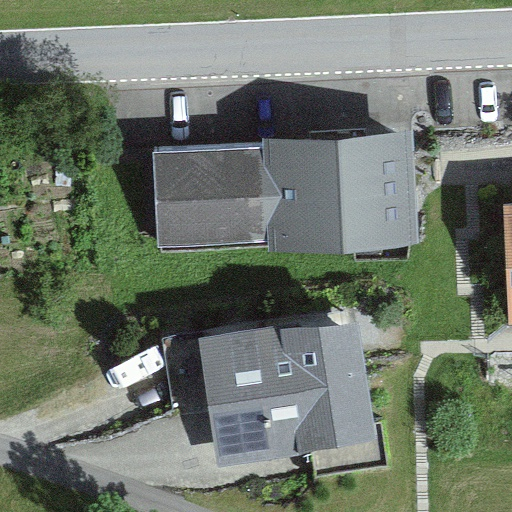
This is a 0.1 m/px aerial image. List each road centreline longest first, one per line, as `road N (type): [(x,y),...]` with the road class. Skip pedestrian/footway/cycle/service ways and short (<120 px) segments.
road 1 (tertiary): [(0,53),(511,35)]
road 2 (track): [(0,450),(175,511)]
